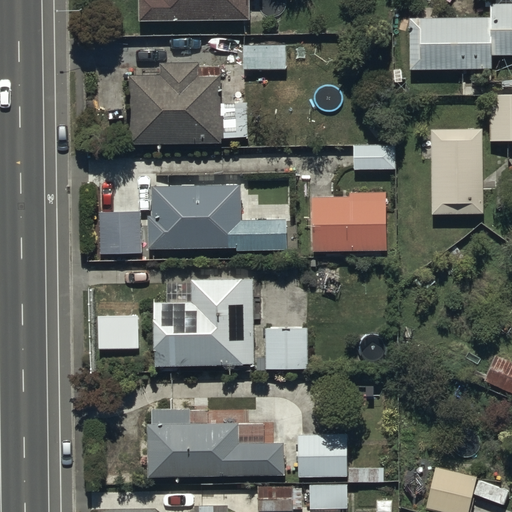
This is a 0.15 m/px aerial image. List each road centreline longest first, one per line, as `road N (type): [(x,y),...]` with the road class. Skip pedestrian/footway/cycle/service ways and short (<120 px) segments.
road 1 (secondary): [(24,511),(19,150)]
road 2 (secondary): [(19,150),(17,0)]
